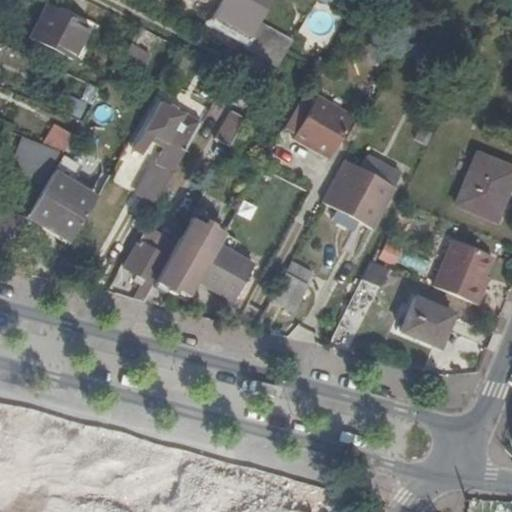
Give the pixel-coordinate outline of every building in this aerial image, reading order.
[(222,0),(216,13),(242,27),(251,12),(244,8),(248,0),(222,0)] [(97,30),(48,5),(31,39),(81,63),(97,30)] [(258,21),(244,47),(279,67),(289,51),(294,42),(258,21)] [(141,29),(131,44),(132,44),(136,47),(146,32),(141,29)] [(294,42),(289,51),(297,55),(302,46),(294,42)] [(136,47),(132,44),(121,65),(138,76),(151,55),(136,47)] [(296,63),(287,58),(281,67),(290,73),(296,63)] [(304,93),(284,129),(295,135),(316,147),(314,151),(329,160),(352,118),(316,97),(314,99),(304,93)] [(143,189),(159,198),(201,123),(161,99),(133,146),(144,153),(151,139),(165,147),(143,189)] [(218,136),(232,144),(248,115),(234,108),(218,136)] [(64,154),(76,135),(57,125),(44,146),(55,150),(64,154)] [(316,147),(295,135),(292,139),(314,151),(316,147)] [(225,148),(214,143),(206,157),(217,163),(225,148)] [(35,182),(45,186),(64,154),(55,150),(35,182)] [(474,211),(497,160),(480,153),(458,204),(474,211)] [(30,215),(72,239),(97,198),(73,184),(77,178),(82,170),(64,160),(30,215)] [(511,186),(511,165),(497,160),(474,211),(498,220),(511,186)] [(343,161),(321,203),(370,230),(392,187),(343,161)] [(100,192),(114,169),(111,168),(113,165),(110,162),(102,177),(102,178),(96,189),(100,192)] [(73,184),(97,198),(100,192),(96,189),(77,178),(73,184)] [(0,260),(25,219),(10,213),(10,212),(0,208),(0,215),(4,217),(6,219),(0,227),(0,260)] [(217,247),(223,234),(213,228),(214,226),(204,221),(202,225),(191,219),(154,283),(167,290),(166,292),(174,297),(177,292),(187,299),(196,284),(217,247)] [(150,226),(144,235),(151,239),(156,230),(150,226)] [(135,299),(145,301),(151,289),(167,258),(176,241),(156,230),(151,239),(144,235),(126,267),(138,273),(133,281),(141,285),(135,299)] [(437,288),(459,242),(451,239),(433,287),(437,288)] [(485,275),(492,255),(459,242),(437,288),(478,304),(485,287),(481,286),(485,275)] [(394,265),(399,249),(382,243),(377,260),(394,265)] [(253,266),(217,247),(196,284),(231,303),(253,266)] [(384,269),(371,263),(362,281),(375,286),(384,269)] [(289,264),(268,302),(292,315),(307,286),(306,286),(311,276),(289,264)] [(489,276),(485,275),(481,286),(485,287),(489,276)] [(415,337),(430,305),(415,299),(402,331),(415,337)] [(453,314),(430,305),(415,337),(439,347),(453,314)] [(0,492),(88,511),(311,511),(313,505),(0,434),(0,492)] [(368,471),(358,492),(384,503),(393,482),(368,471)]
